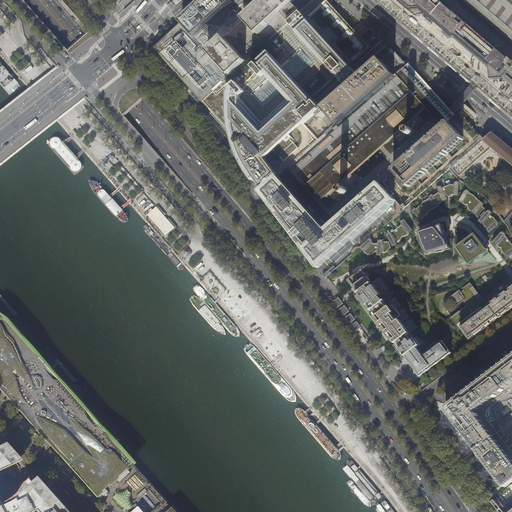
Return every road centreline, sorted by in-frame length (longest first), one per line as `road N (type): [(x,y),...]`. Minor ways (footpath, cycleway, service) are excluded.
road 1 (tertiary): [(406,407),(173,94),(146,79)]
road 2 (primary): [(32,0),(271,279)]
road 3 (primary): [(288,275),(51,0)]
road 4 (secondary): [(288,275),(288,264),(146,79)]
road 5 (secondary): [(113,111),(271,279)]
road 6 (primary): [(421,454),(288,275)]
road 7 (primary): [(271,279),(391,438)]
road 8 (residential): [(363,0),(511,129)]
road 9 (primary): [(90,511),(0,410)]
road 10 (tertiary): [(406,407),(511,329)]
